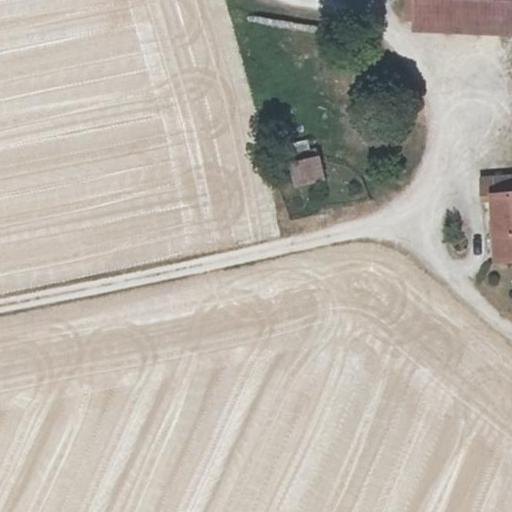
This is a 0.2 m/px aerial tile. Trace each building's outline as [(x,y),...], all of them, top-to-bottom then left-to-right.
[(511,0),(409,0),(408,39),(511,40),(511,0)] [(284,170),(286,182),(313,175),(311,164),(284,170)] [(316,174),(313,175),(286,182),(290,202),(320,195),(316,174)] [(511,196),(485,197),(490,280),(492,281),(503,281),(511,280),(511,196)] [(511,288),(511,280),(503,281),(503,288),(511,288)]
